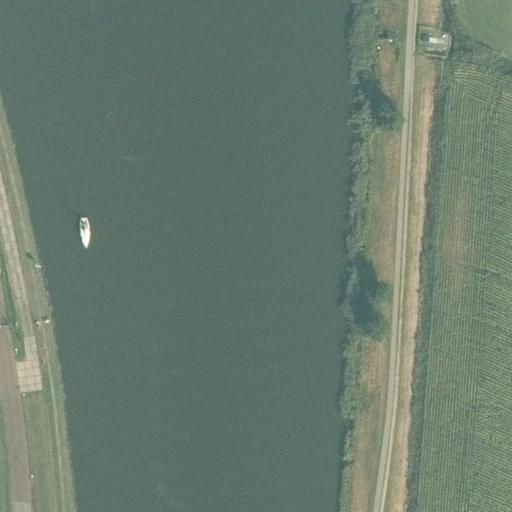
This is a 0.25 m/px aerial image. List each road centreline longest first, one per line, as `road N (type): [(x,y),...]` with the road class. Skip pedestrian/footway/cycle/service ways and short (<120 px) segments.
road 1 (track): [(375,511),(391,387),(411,0)]
road 2 (residential): [(21,511),(5,372)]
